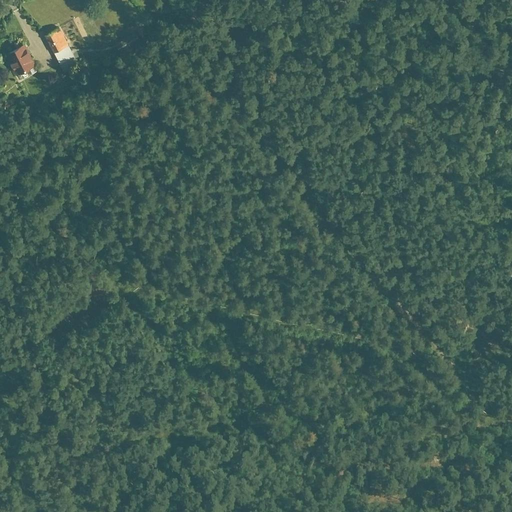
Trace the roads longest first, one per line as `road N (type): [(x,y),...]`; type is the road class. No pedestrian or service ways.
road 1 (track): [(143,289),(418,351),(461,375),(497,419),(292,483),(258,511)]
road 2 (track): [(453,370),(281,152),(284,116),(303,88),(385,0)]
road 3 (track): [(292,483),(153,298),(59,210),(0,132)]
road 4 (track): [(181,511),(181,337)]
road 5 (track): [(438,0),(511,119)]
road 6 (track): [(511,412),(466,442),(455,478),(457,511)]
